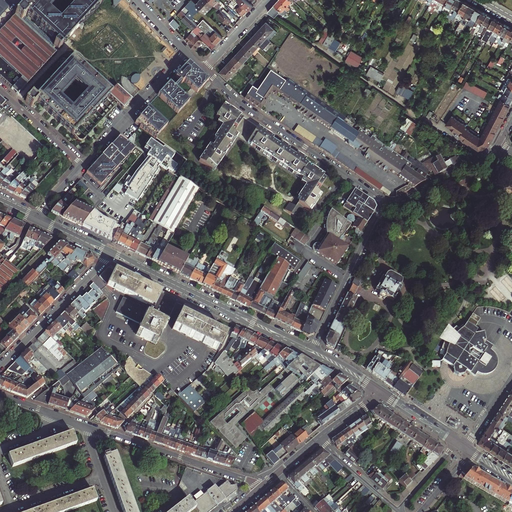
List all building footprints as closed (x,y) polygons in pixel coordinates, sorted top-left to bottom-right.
[(0,0),(0,16),(9,7),(0,0)] [(101,0),(27,0),(23,5),(20,9),(18,7),(13,11),(15,13),(22,19),(27,14),(40,26),(39,26),(44,30),(56,41),(54,44),(59,49),(62,46),(62,45),(66,41),(68,39),(69,37),(79,27),(82,30),(83,29),(78,25),(101,0)] [(193,0),(190,0),(187,4),(192,8),(196,12),(201,8),(197,4),(193,0)] [(202,0),(201,0),(197,4),(201,8),(207,14),(211,9),(202,0)] [(210,0),(202,0),(211,9),(216,5),(210,0)] [(232,0),(230,2),(243,15),(246,12),(248,10),(237,0),(232,0)] [(251,7),(252,5),(247,0),(237,0),(248,10),(251,7)] [(288,7),(281,0),(277,0),(274,4),(284,13),(285,13),(287,12),(288,11),(290,8),(289,8),(288,7)] [(444,8),(444,7),(448,0),(440,0),(436,8),(435,10),(437,12),(441,6),(444,8)] [(446,8),(447,7),(451,9),(456,0),(448,0),(444,7),(446,8)] [(462,0),(461,0),(456,0),(451,9),(450,12),(453,14),(452,16),(455,18),(456,16),(464,2),(463,1),(462,0)] [(461,21),(470,5),(468,4),(464,2),(456,16),(460,19),(459,20),(461,21)] [(284,13),(274,4),(271,7),(268,11),(275,16),(279,12),(280,12),(281,13),(283,13),(284,13)] [(208,14),(216,5),(211,9),(207,14),(208,14)] [(464,30),(470,19),(476,9),(475,8),(470,5),(461,21),(458,26),(464,30)] [(186,14),(191,18),(193,15),(196,12),(192,8),(186,14)] [(197,34),(203,40),(205,42),(212,49),(215,46),(217,43),(210,37),(205,32),(202,35),(198,31),(201,28),(199,26),(194,21),(191,18),(186,14),(182,9),(178,13),(183,18),(194,29),(192,30),(193,31),(197,34)] [(470,19),(476,23),(482,12),(480,11),(476,9),(470,19)] [(230,22),(232,20),(224,12),(221,16),(228,23),(230,22)] [(478,33),(481,27),(483,23),(488,15),(485,14),(482,12),(476,23),(470,34),(473,36),(475,31),(478,33)] [(23,20),(22,19),(15,13),(0,29),(0,77),(14,90),(18,93),(56,51),(52,47),(53,46),(50,43),(48,44),(40,36),(41,35),(38,32),(37,33),(26,23),(27,22),(24,19),(23,20)] [(491,17),(488,15),(483,23),(481,27),(478,33),(484,36),(485,35),(494,19),(491,17)] [(183,18),(181,19),(192,30),(194,29),(183,18)] [(490,35),(491,36),(492,34),(499,22),(497,20),(494,19),(485,35),(487,36),(489,31),(491,32),(490,35)] [(259,29),(267,37),(269,39),(277,31),(267,21),(263,24),(259,29)] [(489,41),(494,44),(505,25),(503,24),(499,22),(492,34),(491,36),(489,41)] [(510,28),(508,26),(505,25),(494,44),(497,45),(498,43),(500,45),(510,28)] [(207,28),(213,33),(210,37),(217,43),(220,40),(222,37),(212,27),(211,28),(208,26),(207,28)] [(323,34),(320,41),(324,43),(329,34),(323,28),(321,31),(323,34)] [(508,46),(511,41),(511,40),(511,38),(511,28),(510,28),(500,45),(504,47),(505,44),(508,46)] [(251,38),(259,45),(263,49),(271,41),(267,37),(259,29),(255,33),(251,38)] [(331,38),(334,32),(331,30),(329,34),(324,43),(327,45),(331,38)] [(197,34),(193,31),(186,39),(189,43),(197,34)] [(484,36),(482,40),(487,43),(489,41),(491,36),(490,35),(491,32),(489,31),(487,36),(485,35),(484,36)] [(189,43),(195,49),(200,44),(202,46),(205,42),(203,40),(197,34),(189,43)] [(259,45),(251,38),(247,42),(243,46),(251,54),(259,45)] [(336,50),(340,44),(334,40),(330,47),(336,50)] [(239,50),(235,54),(244,62),(251,54),(243,46),(239,50)] [(357,68),(363,57),(351,50),(344,61),(357,68)] [(244,62),(235,54),(231,58),(227,62),(236,70),(244,62)] [(32,106),(37,101),(44,108),(45,108),(46,110),(50,113),(54,117),(57,120),(60,123),(61,124),(63,125),(78,139),(80,140),(81,141),(81,140),(82,140),(83,139),(104,118),(119,102),(110,93),(111,92),(78,61),(73,56),(34,96),(31,94),(25,101),(32,106)] [(496,61),(492,59),(488,66),(492,69),(496,61)] [(182,83),(195,95),(209,80),(189,61),(177,74),(177,73),(174,76),(179,81),(182,83)] [(228,79),(236,70),(227,62),(223,67),(219,71),(228,79)] [(374,78),(379,81),(384,73),(378,70),(377,72),(374,78)] [(251,87),(244,97),(253,103),(261,108),(266,100),(267,101),(273,92),(278,95),(280,93),(286,98),(293,102),(297,106),(296,108),(314,120),(315,118),(348,141),(347,142),(347,143),(348,145),(369,159),(366,164),(373,168),(375,164),(396,179),(398,176),(408,183),(407,186),(398,190),(401,195),(425,181),(419,177),(421,174),(425,177),(428,179),(431,177),(427,174),(418,169),(415,174),(409,170),(412,164),(359,127),(355,132),(342,123),(346,118),(287,77),(284,82),(269,72),(256,91),(251,87)] [(137,75),(135,75),(134,76),(133,76),(132,77),(131,78),(131,79),(131,80),(131,81),(131,82),(131,83),(133,84),(134,84),(136,84),(137,83),(138,82),(138,81),(139,80),(139,79),(139,78),(139,76),(138,76),(137,75)] [(352,76),(344,89),(352,94),(356,88),(354,87),(357,84),(360,86),(362,82),(352,76)] [(169,83),(158,95),(178,113),(189,101),(176,89),(182,83),(179,81),(174,87),(169,83)] [(488,92),(467,81),(464,87),(485,98),(488,92)] [(401,83),(396,91),(403,94),(406,88),(407,87),(401,83)] [(511,87),(508,86),(507,85),(505,84),(503,83),(500,90),(504,92),(511,96),(511,87)] [(132,100),(117,86),(111,92),(110,93),(119,102),(124,108),(132,100)] [(363,95),(367,98),(372,91),(367,88),(363,95)] [(413,91),(406,88),(403,94),(409,98),(413,91)] [(511,100),(511,96),(504,92),(502,95),(500,93),(497,97),(500,98),(510,104),(511,100)] [(333,105),(342,110),(344,107),(338,103),(341,99),(338,98),(333,105)] [(510,104),(500,98),(479,137),(467,129),(469,126),(454,116),(448,126),(463,135),(461,138),(479,150),(488,145),(490,141),(492,138),(498,126),(510,104)] [(207,146),(205,144),(203,146),(202,145),(198,150),(200,151),(195,158),(211,169),(215,163),(216,164),(220,159),(218,158),(220,156),(226,147),(227,148),(230,144),(228,143),(230,141),(233,136),(227,131),(229,129),(231,130),(239,117),(230,111),(219,102),(209,115),(213,118),(211,121),(217,125),(213,132),(211,131),(209,135),(210,136),(209,137),(212,139),(207,146)] [(135,122),(140,125),(156,137),(167,125),(147,106),(137,117),(139,118),(135,122)] [(0,142),(2,141),(12,150),(17,155),(28,166),(44,148),(11,117),(0,128),(0,142)] [(400,128),(405,132),(412,121),(407,118),(400,128)] [(412,121),(405,132),(410,135),(417,125),(412,121)] [(303,137),(312,143),(316,137),(300,126),(296,132),(303,137)] [(296,184),(302,189),(300,192),(316,203),(319,199),(312,194),(315,191),(317,192),(326,181),(323,179),(323,178),(317,174),(318,173),(314,170),(313,171),(310,169),(300,162),(302,160),(300,159),(299,158),(300,156),(296,153),(295,155),(292,153),(290,156),(282,151),(284,147),(283,146),(281,145),(282,144),(277,141),(276,142),(274,141),(272,144),(266,139),(268,136),(267,135),(266,135),(266,133),(262,130),(261,131),(255,127),(244,143),(250,147),(249,148),(254,152),(255,150),(265,158),(264,159),(269,163),(270,161),(284,170),(283,172),(287,175),(288,174),(298,181),(296,184)] [(85,172),(100,186),(136,148),(126,141),(119,136),(85,172)] [(319,148),(324,152),(331,142),(321,136),(319,139),(315,145),(319,148)] [(12,150),(2,141),(0,142),(0,147),(8,155),(12,150)] [(329,155),(334,159),(338,152),(340,149),(331,142),(324,152),(329,155)] [(0,163),(0,173),(8,165),(17,155),(12,150),(8,155),(0,163)] [(135,196),(160,165),(141,152),(113,186),(92,212),(91,213),(100,218),(114,224),(118,218),(135,196)] [(338,152),(334,159),(342,164),(353,172),(354,170),(355,168),(357,166),(338,152)] [(53,156),(50,153),(43,160),(46,163),(53,156)] [(435,158),(434,156),(433,157),(441,171),(448,167),(457,161),(454,156),(449,159),(443,163),(438,156),(435,158)] [(433,157),(432,158),(422,164),(430,171),(432,170),(434,175),(437,174),(440,172),(441,171),(433,157)] [(0,184),(10,174),(11,173),(8,171),(13,166),(10,164),(9,166),(8,165),(0,173),(0,184)] [(397,197),(355,168),(354,170),(362,175),(360,177),(389,197),(395,198),(397,197)] [(0,187),(2,188),(5,190),(23,170),(22,169),(18,173),(16,172),(13,176),(10,174),(0,184),(0,187)] [(20,180),(26,173),(23,170),(5,190),(9,192),(12,193),(22,182),(20,180)] [(175,175),(164,192),(157,204),(147,219),(157,225),(152,233),(151,233),(146,242),(144,241),(142,245),(138,243),(134,252),(137,254),(144,257),(154,241),(161,227),(166,230),(172,233),(198,188),(179,176),(178,178),(176,176),(175,175)] [(22,182),(12,193),(16,195),(18,196),(30,183),(33,180),(32,179),(31,180),(30,179),(26,183),(24,181),(22,182)] [(71,189),(76,194),(84,185),(79,181),(71,189)] [(21,197),(24,199),(25,198),(35,188),(30,183),(18,196),(21,197)] [(70,190),(50,211),(54,213),(57,215),(65,206),(62,204),(62,203),(64,204),(72,194),(71,193),(72,192),(70,190)] [(157,204),(164,192),(161,190),(153,202),(157,204)] [(355,190),(344,207),(349,210),(351,212),(362,218),(367,221),(372,213),(370,211),(362,206),(367,197),(355,190)] [(62,204),(65,206),(76,195),(73,193),(72,192),(71,193),(72,194),(64,204),(62,203),(62,204)] [(315,206),(314,205),(316,203),(300,192),(299,193),(298,193),(295,196),(296,197),(294,200),(298,203),(293,210),(287,206),(283,211),(295,220),(301,211),(307,215),(310,211),(312,208),(313,209),(314,207),(315,206)] [(83,223),(85,220),(91,213),(92,212),(77,199),(68,209),(61,217),(70,221),(80,226),(83,223)] [(65,206),(57,215),(61,217),(68,209),(65,206)] [(271,212),(263,206),(251,223),(256,226),(260,220),(259,220),(263,214),(267,217),(271,212)] [(348,211),(357,216),(357,217),(355,221),(354,220),(354,219),(354,218),(354,217),(354,216),(353,216),(352,215),(351,215),(349,215),(348,216),(348,217),(347,218),(347,219),(347,220),(348,221),(349,222),(350,223),(352,222),(353,222),(354,222),(351,227),(354,229),(354,232),(354,234),(355,236),(355,237),(356,239),(357,240),(358,241),(359,240),(358,239),(360,237),(362,235),(363,234),(360,232),(367,221),(363,219),(362,218),(351,212),(349,210),(348,211)] [(350,227),(327,211),(326,213),(325,214),(325,216),(324,218),(324,219),(323,221),(323,223),(323,224),(323,226),(324,228),(324,229),(325,231),(325,233),(326,234),(320,242),(319,242),(317,242),(316,243),(314,244),(313,246),(313,247),(313,248),(313,249),(313,250),(314,251),(316,252),(332,263),(336,266),(337,266),(338,266),(339,263),(339,262),(341,260),(342,260),(343,258),(343,257),(344,256),(345,254),(346,254),(347,252),(347,251),(348,250),(340,244),(343,240),(341,240),(350,227)] [(289,224),(280,218),(278,216),(271,212),(267,217),(276,223),(285,229),(286,228),(289,224)] [(91,222),(89,226),(92,228),(94,229),(97,222),(100,218),(91,213),(85,220),(91,222)] [(117,228),(111,241),(113,242),(116,244),(121,235),(124,237),(128,231),(131,227),(133,224),(137,219),(137,218),(131,214),(126,221),(124,226),(120,224),(117,228)] [(0,237),(2,235),(13,220),(9,218),(7,217),(0,225),(0,237)] [(107,235),(111,228),(114,224),(100,218),(97,222),(94,229),(96,229),(101,232),(107,235)] [(107,235),(105,238),(108,239),(111,241),(117,228),(120,224),(124,226),(126,221),(124,219),(123,220),(118,218),(114,224),(111,228),(107,235)] [(15,236),(17,237),(19,238),(25,225),(19,223),(13,220),(2,235),(8,237),(7,239),(12,242),(15,236)] [(127,238),(122,247),(126,248),(128,250),(136,235),(137,235),(139,232),(143,225),(141,224),(142,222),(141,221),(137,226),(136,229),(135,229),(130,237),(129,236),(128,238),(127,238)] [(129,236),(130,237),(135,229),(131,227),(128,231),(124,237),(121,235),(116,244),(120,245),(122,247),(127,238),(128,238),(129,236)] [(30,228),(21,248),(20,248),(26,251),(26,250),(27,250),(36,231),(33,229),(30,228)] [(302,234),(298,231),(294,228),(289,236),(293,238),(297,241),(305,247),(310,239),(302,234)] [(172,233),(166,230),(160,240),(159,242),(161,243),(165,245),(170,236),(171,235),(172,233)] [(34,247),(35,246),(42,234),(39,232),(36,231),(27,250),(26,250),(28,251),(31,246),(34,247)] [(137,235),(136,235),(128,250),(131,251),(134,252),(138,243),(142,236),(140,235),(141,233),(139,232),(137,235)] [(42,249),(52,239),(47,236),(42,234),(35,246),(37,247),(40,244),(42,245),(41,248),(42,249)] [(159,239),(157,243),(154,241),(144,257),(147,259),(149,260),(156,247),(159,242),(160,240),(159,239)] [(0,292),(20,271),(13,265),(9,262),(6,259),(0,254),(0,252),(3,248),(6,245),(0,240),(0,292)] [(28,287),(52,262),(68,246),(65,245),(60,242),(48,255),(52,258),(48,262),(46,260),(35,272),(33,270),(21,282),(28,287)] [(282,279),(285,280),(298,260),(272,243),(268,251),(276,257),(289,266),(282,279)] [(71,247),(68,246),(52,262),(57,267),(58,266),(70,256),(75,250),(71,247)] [(190,259),(164,246),(162,249),(154,262),(159,265),(170,270),(179,275),(182,276),(190,263),(191,261),(192,260),(192,259),(191,258),(190,259)] [(159,249),(156,247),(149,260),(152,261),(154,262),(162,249),(160,247),(159,249)] [(84,254),(75,250),(70,256),(58,266),(63,272),(69,264),(70,265),(72,262),(75,263),(76,260),(82,263),(83,263),(87,255),(84,254)] [(94,262),(93,258),(90,257),(87,255),(83,263),(82,263),(75,272),(80,276),(85,271),(94,262)] [(13,265),(18,259),(14,256),(9,262),(13,265)] [(276,257),(274,261),(265,278),(262,282),(248,307),(256,311),(264,315),(271,300),(278,288),(281,281),(282,279),(289,266),(276,257)] [(258,274),(265,278),(274,261),(267,257),(258,274)] [(185,278),(188,279),(197,263),(198,260),(194,258),(193,261),(192,261),(191,261),(190,263),(182,276),(185,278)] [(214,281),(216,282),(217,281),(221,274),(223,270),(226,264),(215,259),(209,270),(201,285),(206,288),(208,289),(210,290),(214,281)] [(308,270),(311,267),(312,264),(307,260),(305,263),(303,266),(301,269),(299,273),(294,280),(300,284),(304,277),(306,273),(308,270)] [(209,270),(197,263),(188,279),(194,282),(196,283),(201,285),(209,270)] [(254,276),(259,267),(254,264),(245,281),(246,282),(247,280),(248,281),(250,282),(254,276)] [(139,280),(122,272),(111,266),(109,268),(100,277),(108,286),(144,304),(142,307),(123,298),(116,313),(141,325),(139,331),(138,330),(136,334),(137,334),(135,338),(146,343),(156,348),(159,342),(160,339),(166,328),(165,328),(178,299),(168,293),(153,286),(139,280)] [(75,272),(73,270),(68,276),(74,282),(80,276),(75,272)] [(385,275),(383,279),(381,278),(374,291),(379,294),(379,295),(378,295),(378,297),(384,300),(386,298),(393,302),(400,289),(399,288),(402,283),(402,282),(402,281),(401,280),(390,274),(388,273),(386,274),(385,275)] [(342,327),(356,299),(353,297),(359,284),(355,282),(358,276),(356,275),(332,322),(342,327)] [(229,276),(228,277),(227,280),(219,294),(224,296),(232,280),(235,281),(235,280),(229,276)] [(254,278),(249,288),(247,287),(245,292),(245,294),(239,304),(243,306),(247,308),(248,307),(262,282),(254,278)] [(223,279),(220,284),(219,284),(215,292),(219,294),(227,280),(223,279)] [(232,292),(231,291),(232,288),(234,283),(236,282),(236,281),(235,281),(232,280),(224,296),(225,297),(228,299),(232,292)] [(335,288),(323,280),(311,305),(323,312),(335,288)] [(214,281),(210,290),(213,291),(215,292),(219,284),(220,283),(217,281),(216,282),(214,281)] [(285,291),(289,285),(281,281),(278,288),(285,291)] [(0,315),(6,310),(9,306),(20,295),(25,290),(28,287),(21,282),(19,284),(20,285),(2,303),(1,303),(0,303),(0,315)] [(62,294),(64,292),(55,282),(52,285),(50,283),(48,285),(49,286),(52,289),(60,296),(62,294)] [(237,283),(234,289),(232,288),(231,291),(232,292),(228,299),(230,300),(233,301),(243,285),(238,282),(237,283)] [(90,287),(93,290),(90,292),(88,295),(85,297),(84,296),(81,299),(89,307),(92,304),(93,305),(95,303),(95,301),(103,294),(99,288),(94,283),(90,287)] [(245,294),(245,292),(247,287),(245,286),(243,285),(233,301),(236,302),(239,304),(245,294)] [(46,289),(44,292),(47,294),(54,302),(57,299),(60,296),(52,289),(49,292),(46,289)] [(284,325),(288,328),(293,319),(289,317),(289,318),(280,313),(281,311),(283,311),(293,293),(289,291),(288,293),(281,305),(273,320),(277,322),(284,325)] [(52,304),(54,302),(47,294),(42,298),(50,306),(52,304)] [(83,309),(85,311),(89,307),(81,299),(79,297),(77,299),(75,302),(83,309)] [(42,298),(38,303),(45,311),(48,308),(50,306),(42,298)] [(38,303),(35,300),(30,305),(40,315),(44,312),(45,311),(38,303)] [(271,300),(264,315),(267,317),(273,320),(281,305),(278,304),(276,307),(275,308),(274,310),(272,309),(273,307),(271,306),(274,301),(271,300)] [(83,309),(75,302),(72,305),(70,307),(78,314),(81,317),(85,314),(82,310),(83,309)] [(224,342),(226,338),(227,337),(219,333),(217,332),(218,330),(215,328),(213,330),(211,329),(207,327),(211,318),(204,314),(189,307),(183,305),(172,328),(204,344),(220,352),(224,342)] [(323,312),(311,305),(309,310),(321,316),(322,315),(323,312)] [(68,309),(65,312),(74,320),(76,318),(75,317),(78,314),(70,307),(68,309)] [(25,315),(23,314),(20,317),(29,326),(34,322),(38,318),(30,310),(25,315)] [(304,335),(307,337),(311,335),(321,316),(309,310),(305,320),(303,324),(299,333),(304,335)] [(74,320),(65,312),(63,314),(61,316),(72,327),(76,323),(74,320)] [(479,318),(472,314),(462,328),(461,327),(458,328),(456,326),(451,330),(446,326),(437,339),(439,341),(443,342),(443,343),(442,344),(442,345),(441,346),(441,347),(441,349),(444,350),(442,355),(444,356),(442,360),(452,367),(453,372),(458,375),(463,374),(465,370),(474,376),(477,373),(479,374),(482,374),(485,374),(486,374),(487,374),(489,373),(490,373),(491,372),(492,371),(493,370),(494,369),(495,368),(495,367),(496,366),(497,363),(497,360),(496,357),(494,353),(491,350),(494,346),(485,341),(483,332),(475,333),(474,333),(477,329),(474,327),(479,318)] [(303,324),(297,321),(299,317),(294,315),(293,319),(288,328),(293,330),(299,333),(303,324)] [(20,317),(19,316),(9,326),(12,330),(19,337),(24,332),(26,330),(29,326),(20,317)] [(66,333),(72,327),(61,316),(58,319),(55,322),(64,331),(66,333)] [(63,332),(64,331),(55,322),(53,324),(50,327),(58,334),(62,330),(63,332)] [(86,322),(81,328),(87,333),(93,329),(86,322)] [(327,346),(331,349),(342,327),(332,322),(323,340),(324,345),(327,346)] [(226,354),(231,347),(243,330),(239,328),(237,327),(236,326),(235,329),(233,331),(232,334),(230,337),(233,338),(223,352),(215,363),(219,366),(226,376),(232,371),(235,374),(238,371),(233,364),(230,360),(229,359),(228,357),(226,354)] [(58,334),(50,327),(48,329),(46,331),(51,337),(57,342),(61,347),(63,345),(59,340),(61,338),(58,334)] [(6,335),(13,343),(17,339),(19,337),(12,330),(6,335)] [(231,347),(235,350),(238,346),(243,340),(242,339),(247,331),(244,330),(243,330),(231,347)] [(49,339),(51,337),(46,331),(43,334),(49,339)] [(242,339),(243,340),(238,346),(242,348),(242,347),(244,348),(245,347),(247,342),(252,334),(249,332),(247,331),(242,339)] [(41,337),(46,342),(49,339),(43,334),(41,337)] [(248,344),(253,347),(256,344),(260,338),(257,336),(253,334),(248,343),(248,344)] [(6,335),(0,341),(0,342),(7,349),(10,346),(13,343),(6,335)] [(46,342),(41,337),(38,340),(43,345),(46,342)] [(262,350),(270,342),(265,340),(260,338),(256,344),(253,347),(250,349),(252,350),(254,348),(257,349),(259,347),(262,350)] [(57,342),(48,350),(60,362),(68,353),(57,342)] [(260,362),(264,358),(278,346),(275,345),(270,342),(262,350),(265,352),(262,356),(258,353),(254,357),(260,362)] [(264,358),(270,364),(276,358),(285,350),(282,348),(278,346),(264,358)] [(71,380),(86,397),(93,391),(121,367),(101,348),(80,365),(77,367),(76,368),(75,369),(72,371),(69,373),(66,375),(59,381),(61,384),(63,386),(71,380)] [(248,351),(246,353),(252,359),(254,357),(258,353),(257,352),(256,352),(252,350),(250,349),(248,351)] [(59,381),(54,376),(51,373),(49,371),(47,369),(44,366),(42,364),(40,362),(37,359),(35,357),(33,355),(28,350),(24,353),(20,357),(28,365),(33,361),(36,364),(37,362),(38,363),(38,364),(45,371),(39,376),(46,384),(50,389),(52,387),(59,381)] [(274,365),(277,368),(282,364),(294,354),(290,352),(285,350),(276,358),(270,364),(264,369),(266,372),(274,365)] [(377,350),(365,369),(367,371),(370,372),(378,360),(380,356),(382,352),(377,350)] [(244,355),(242,357),(247,363),(252,359),(246,353),(244,355)] [(282,364),(285,370),(300,357),(296,355),(294,354),(282,364)] [(402,366),(406,360),(394,356),(391,360),(390,361),(389,362),(391,364),(392,362),(402,366)] [(8,370),(12,372),(14,372),(15,373),(20,375),(21,376),(23,376),(25,374),(26,375),(29,372),(32,374),(35,371),(28,365),(20,357),(15,362),(8,370)] [(242,357),(237,361),(243,367),(247,363),(242,357)] [(310,379),(322,367),(315,364),(305,359),(300,357),(285,370),(290,376),(276,389),(282,397),(304,378),(307,381),(310,379)] [(123,366),(134,376),(137,373),(140,376),(143,372),(129,360),(123,366)] [(376,377),(380,380),(385,372),(391,364),(389,362),(390,361),(388,360),(387,362),(383,360),(382,362),(378,360),(370,372),(376,377)] [(388,374),(382,382),(387,386),(391,389),(402,374),(410,364),(406,360),(402,366),(396,374),(390,371),(388,374)] [(243,367),(237,361),(233,364),(238,371),(243,367)] [(421,372),(410,364),(402,374),(413,382),(421,372)] [(326,369),(322,367),(310,379),(312,381),(314,379),(326,369)] [(326,369),(314,379),(312,381),(315,384),(304,394),(307,397),(310,394),(312,392),(325,381),(333,373),(326,369)] [(66,375),(62,370),(58,371),(54,376),(59,381),(66,375)] [(388,374),(385,372),(380,380),(382,382),(388,374)] [(333,373),(325,381),(312,392),(315,395),(313,397),(311,400),(312,401),(316,397),(321,393),(340,376),(335,374),(333,373)] [(0,377),(0,386),(2,388),(6,379),(9,376),(4,374),(0,377)] [(37,383),(41,388),(46,384),(39,376),(38,374),(33,378),(37,383)] [(164,385),(166,383),(156,374),(152,377),(160,385),(162,387),(164,385)] [(402,374),(391,389),(394,391),(398,394),(405,384),(409,385),(410,383),(412,384),(413,382),(402,374)] [(5,389),(8,390),(11,382),(15,379),(9,376),(6,379),(2,388),(5,389)] [(28,379),(26,378),(23,376),(17,382),(16,384),(11,382),(8,390),(9,391),(12,392),(20,385),(22,383),(28,379)] [(336,390),(336,391),(339,389),(342,386),(345,390),(349,387),(354,383),(347,380),(340,376),(321,393),(323,395),(321,397),(322,399),(324,397),(334,388),(336,390)] [(158,387),(160,385),(152,377),(148,381),(157,389),(158,387)] [(66,410),(70,411),(80,402),(77,399),(73,396),(69,399),(55,395),(57,387),(61,384),(59,381),(52,387),(54,389),(52,394),(49,404),(54,406),(60,408),(66,410)] [(154,391),(157,389),(148,381),(144,384),(153,393),(154,391)] [(37,383),(29,389),(27,388),(19,394),(24,396),(28,397),(41,388),(37,383)] [(409,385),(405,384),(398,394),(400,396),(403,397),(406,393),(412,384),(410,383),(409,385)] [(151,395),(153,393),(144,384),(140,388),(149,397),(151,395)] [(19,394),(27,388),(20,385),(12,392),(15,393),(19,394)] [(273,390),(269,386),(261,393),(256,387),(255,389),(252,385),(210,422),(236,448),(246,437),(233,425),(273,390)] [(189,386),(178,395),(194,412),(205,402),(189,386)] [(360,396),(360,395),(352,389),(349,387),(345,390),(342,392),(338,395),(340,398),(344,395),(347,399),(335,408),(339,413),(344,409),(360,398),(360,396)] [(140,388),(136,391),(146,400),(147,399),(149,397),(140,388)] [(257,443),(307,397),(304,394),(299,388),(263,421),(250,434),(257,443)] [(336,390),(334,388),(324,397),(326,399),(336,390)] [(506,395),(502,401),(510,407),(511,404),(511,391),(510,390),(506,395)] [(86,397),(80,402),(92,408),(95,404),(92,401),(97,396),(93,391),(86,397)] [(144,402),(146,400),(136,391),(132,395),(142,404),(144,402)] [(39,396),(38,397),(34,399),(42,402),(49,404),(52,394),(50,393),(49,397),(46,396),(47,392),(46,392),(44,393),(39,396)] [(167,392),(163,395),(171,402),(173,397),(168,393),(167,392)] [(140,406),(142,404),(132,395),(128,398),(138,408),(140,406)] [(138,408),(128,398),(125,401),(135,411),(137,409),(138,408)] [(135,411),(125,401),(120,405),(131,415),(133,413),(135,411)] [(511,410),(511,408),(510,407),(502,401),(500,404),(498,408),(509,415),(511,410)] [(78,414),(87,417),(96,409),(92,408),(80,402),(70,411),(78,414)] [(339,413),(335,408),(330,402),(324,407),(333,417),(339,413)] [(315,410),(310,403),(307,406),(312,412),(315,410)] [(129,417),(131,415),(120,405),(113,411),(114,412),(118,409),(121,413),(127,419),(129,417)] [(370,411),(373,415),(379,419),(385,409),(381,407),(379,405),(370,411)] [(101,422),(112,412),(108,407),(96,417),(98,419),(101,422)] [(333,417),(324,407),(314,415),(320,422),(322,425),(333,417)] [(511,417),(509,415),(498,408),(496,411),(494,413),(490,420),(501,428),(507,419),(511,422),(511,417)] [(388,411),(385,409),(379,419),(385,423),(392,414),(388,411)] [(114,412),(113,411),(112,412),(101,422),(103,423),(106,424),(112,417),(113,415),(113,414),(114,412)] [(242,424),(250,434),(263,421),(255,412),(242,424)] [(121,413),(117,419),(116,420),(111,426),(114,427),(117,428),(127,419),(121,413)] [(367,425),(373,421),(367,413),(364,415),(361,417),(367,425)] [(165,414),(161,425),(154,442),(156,442),(159,443),(166,426),(170,417),(165,414)] [(397,430),(403,421),(400,419),(394,415),(392,414),(385,423),(397,430)] [(111,426),(116,420),(117,419),(112,417),(106,424),(108,425),(111,426)] [(125,429),(126,431),(133,434),(136,425),(142,418),(140,417),(139,418),(138,418),(134,421),(132,424),(130,423),(128,425),(126,427),(125,429)] [(358,419),(355,422),(361,429),(362,432),(368,427),(367,425),(361,417),(358,419)] [(142,418),(136,425),(133,434),(136,435),(138,436),(141,428),(138,426),(142,422),(141,421),(143,419),(142,418)] [(502,428),(501,428),(490,420),(476,441),(477,443),(480,444),(482,446),(488,437),(489,437),(490,436),(489,435),(490,434),(492,430),(499,434),(500,432),(502,428)] [(142,425),(141,428),(138,436),(141,437),(144,438),(150,422),(147,421),(145,426),(142,425)] [(411,426),(403,421),(397,430),(411,440),(418,431),(415,429),(411,426)] [(146,439),(149,440),(155,425),(150,422),(144,438),(146,439)] [(361,429),(355,422),(352,424),(350,425),(355,432),(356,433),(361,429)] [(152,441),(154,442),(161,425),(156,423),(155,425),(149,440),(152,441)] [(356,433),(355,432),(350,425),(347,427),(345,428),(351,435),(353,439),(358,436),(357,435),(356,433)] [(162,444),(165,445),(171,428),(166,426),(159,443),(162,444)] [(199,432),(191,454),(193,455),(196,456),(200,446),(201,444),(201,443),(198,442),(203,429),(201,427),(199,432)] [(167,446),(170,447),(176,430),(171,428),(165,445),(167,446)] [(177,428),(176,430),(170,447),(173,448),(175,449),(181,433),(182,430),(177,428)] [(351,435),(345,428),(343,430),(341,431),(349,442),(350,444),(351,446),(354,443),(355,442),(353,439),(351,435)] [(10,463),(75,441),(71,429),(62,432),(37,440),(14,448),(6,451),(10,463)] [(307,437),(301,429),(297,432),(303,440),(305,439),(307,437)] [(188,430),(186,435),(181,451),(183,451),(186,452),(191,436),(188,435),(190,431),(188,430)] [(192,442),(190,441),(186,452),(188,453),(191,454),(199,432),(197,431),(195,435),(192,442)] [(349,442),(341,431),(340,432),(338,434),(345,445),(349,442)] [(423,435),(418,431),(411,440),(422,447),(428,438),(423,435)] [(301,442),(303,440),(297,432),(292,437),(299,444),(301,442)] [(175,449),(178,450),(181,451),(186,435),(181,433),(175,449)] [(345,445),(338,434),(336,435),(333,436),(337,442),(338,443),(341,447),(345,445)] [(292,437),(292,436),(287,440),(273,452),(280,460),(291,451),(294,448),(299,444),(292,437)] [(489,437),(488,437),(482,446),(487,449),(488,450),(495,439),(490,436),(489,437)] [(206,459),(210,460),(213,461),(219,450),(223,441),(219,437),(214,448),(215,448),(214,451),(210,449),(210,448),(209,448),(208,450),(209,451),(206,459)] [(209,451),(208,450),(209,448),(210,445),(213,439),(212,438),(210,442),(208,440),(207,442),(205,446),(204,448),(201,457),(204,458),(206,459),(209,451)] [(432,452),(437,444),(433,441),(428,438),(422,447),(430,453),(432,452)] [(398,452),(404,443),(398,439),(391,450),(393,451),(394,450),(398,452)] [(502,443),(496,439),(495,439),(488,450),(492,453),(494,454),(502,443)] [(348,449),(345,452),(347,454),(350,456),(356,450),(357,449),(358,447),(354,443),(351,446),(348,449)] [(506,449),(508,447),(502,443),(494,454),(498,457),(501,458),(506,449)] [(438,457),(444,448),(441,446),(437,444),(432,452),(430,453),(423,460),(428,466),(438,457)] [(198,456),(201,457),(204,448),(200,446),(196,456),(198,456)] [(322,446),(321,446),(319,448),(332,462),(339,471),(345,465),(323,446),(322,446)] [(230,448),(228,452),(224,451),(223,455),(219,463),(221,463),(224,464),(232,449),(230,448)] [(317,450),(315,452),(326,464),(328,466),(332,462),(319,448),(317,450)] [(232,449),(224,464),(227,465),(230,466),(236,454),(232,449)] [(357,449),(356,450),(350,456),(352,458),(355,461),(359,455),(360,454),(362,453),(357,449)] [(511,450),(511,452),(506,449),(501,458),(505,461),(506,462),(511,453),(511,450)] [(224,451),(219,450),(213,461),(216,462),(219,463),(223,455),(224,451)] [(274,465),(280,460),(273,452),(267,457),(274,465)] [(326,464),(315,452),(313,453),(311,455),(319,463),(320,462),(323,465),(324,466),(326,464)] [(118,455),(113,456),(112,456),(111,455),(107,456),(110,467),(119,491),(126,511),(139,511),(119,454),(118,455)] [(317,465),(319,463),(311,455),(309,457),(307,458),(313,466),(315,468),(316,470),(318,471),(320,469),(317,465)] [(309,470),(313,466),(307,458),(305,460),(302,462),(309,470)] [(428,466),(423,460),(420,463),(425,469),(428,466)] [(309,470),(302,462),(301,463),(298,466),(311,481),(313,479),(307,471),(309,470)] [(464,477),(474,466),(469,463),(463,470),(460,474),(464,477)] [(311,481),(298,466),(295,468),(293,470),(302,480),(304,478),(309,483),(311,481)] [(478,469),(474,466),(464,477),(509,503),(510,503),(511,495),(511,488),(502,483),(485,473),(478,469)] [(417,473),(411,468),(408,470),(414,476),(417,473)] [(304,483),(305,483),(302,480),(293,470),(291,472),(288,474),(289,475),(301,489),(304,486),(304,485),(305,484),(304,483)] [(384,475),(379,470),(378,471),(373,476),(375,479),(379,481),(384,475)] [(414,476),(408,470),(406,472),(412,478),(413,477),(414,476)] [(393,477),(387,472),(384,475),(379,481),(387,489),(393,482),(390,480),(393,477)] [(349,482),(355,477),(351,473),(345,478),(349,482)] [(410,484),(413,481),(405,473),(400,478),(407,486),(410,484)] [(289,487),(282,479),(278,482),(274,486),(287,500),(289,502),(292,499),(290,497),(286,492),(287,491),(286,489),(289,487)] [(193,505),(198,511),(211,511),(213,511),(220,506),(224,502),(237,491),(236,484),(231,485),(227,480),(217,488),(214,484),(191,502),(193,505)] [(460,489),(462,486),(459,483),(451,492),(454,495),(457,492),(456,491),(459,488),(460,489)] [(284,502),(287,500),(274,486),(271,488),(269,490),(276,497),(278,495),(284,502)] [(60,511),(95,501),(91,488),(82,491),(65,497),(45,503),(26,510),(19,511),(60,511)] [(276,497),(269,490),(266,492),(264,495),(271,502),(273,500),(279,506),(282,504),(276,497)] [(332,497),(329,493),(320,500),(315,505),(316,507),(318,509),(330,498),(332,497)] [(374,496),(371,494),(365,500),(368,503),(374,496)] [(191,502),(186,495),(173,504),(170,507),(163,511),(184,511),(193,505),(191,502)] [(271,502),(264,495),(261,497),(259,499),(266,506),(268,504),(275,511),(278,511),(279,511),(277,509),(271,502)] [(296,495),(292,499),(297,504),(299,503),(301,501),(296,495)] [(323,511),(331,505),(334,502),(330,498),(318,509),(320,510),(321,511),(323,511)] [(271,511),(266,506),(259,499),(256,501),(253,503),(260,511),(263,508),(266,511),(271,511)] [(296,506),(297,504),(292,499),(289,502),(291,504),(294,508),(296,506)] [(338,506),(340,505),(336,500),(334,502),(331,505),(334,509),(338,506)] [(260,511),(253,503),(251,505),(249,507),(252,511),(261,511),(260,511)]
